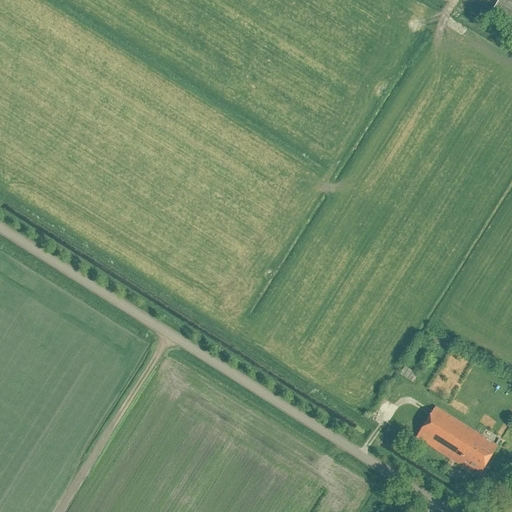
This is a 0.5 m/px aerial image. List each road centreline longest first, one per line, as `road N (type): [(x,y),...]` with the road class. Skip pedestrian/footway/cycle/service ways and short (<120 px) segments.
road 1 (unclassified): [(0,228),(450,511)]
road 2 (track): [(58,511),(169,335)]
